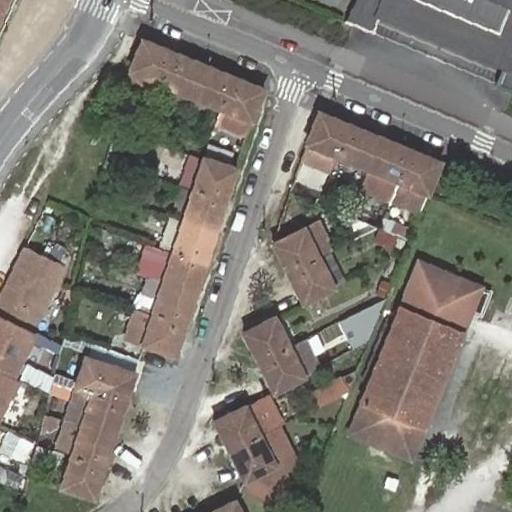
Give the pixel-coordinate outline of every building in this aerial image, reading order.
[(0,0),(0,28),(12,0),(0,0)] [(511,0),(499,33),(419,0),(385,0),(376,22),(502,74),(511,50),(511,0)] [(511,0),(419,0),(499,33),(511,0)] [(160,84),(173,53),(142,40),(130,71),(160,84)] [(511,50),(498,84),(511,90),(511,50)] [(191,96),(203,65),(173,53),(160,84),(191,96)] [(220,108),(233,77),(203,65),(191,96),(220,108)] [(160,84),(130,71),(124,87),(154,98),(156,94),(160,84)] [(215,122),(245,135),(251,121),(264,90),(233,77),(220,108),(215,122)] [(191,96),(160,84),(156,94),(187,106),(191,96)] [(337,156),(350,125),(319,113),(307,144),(301,158),(331,170),(337,156)] [(367,168),(380,138),(350,125),(337,156),(367,168)] [(397,181),(410,150),(380,138),(367,168),(359,187),(374,193),(382,175),(397,181)] [(231,153),(206,144),(202,157),(204,158),(227,165),(231,153)] [(420,212),(428,194),(430,188),(441,163),(410,150),(397,181),(413,187),(405,206),(420,212)] [(202,157),(200,157),(188,153),(178,185),(181,185),(193,189),(204,158),(202,157)] [(193,189),(225,200),(236,168),(232,167),(227,165),(204,158),(193,189)] [(382,175),(374,193),(389,200),(397,181),(382,175)] [(397,181),(389,200),(405,206),(413,187),(397,181)] [(183,220),(193,189),(181,185),(171,217),(183,220)] [(183,220),(215,231),(225,200),(193,189),(183,220)] [(173,252),(183,220),(171,217),(170,216),(160,247),(173,252)] [(348,217),(344,234),(366,239),(371,222),(348,217)] [(173,252),(205,262),(215,231),(183,220),(173,252)] [(303,229),(273,243),(288,273),(318,258),(332,250),(317,221),(303,229)] [(375,239),(392,246),(395,236),(379,229),(375,239)] [(163,282),(173,252),(160,247),(156,246),(145,276),(147,277),(163,282)] [(25,247),(0,297),(0,315),(32,331),(49,295),(57,281),(61,264),(25,247)] [(163,282),(195,293),(205,262),(173,252),(163,282)] [(318,258),(288,273),(303,303),(333,288),(318,258)] [(350,434),(409,458),(423,425),(460,335),(470,310),(481,314),(489,294),(420,266),(401,311),(397,322),(364,401),(363,403),(350,434)] [(158,298),(163,282),(147,277),(142,292),(148,294),(143,309),(153,313),(158,298)] [(153,313),(185,323),(195,293),(163,282),(158,298),(153,313)] [(127,339),(143,345),(153,313),(143,309),(137,308),(127,339)] [(358,337),(368,340),(378,315),(369,312),(358,337)] [(153,313),(143,345),(175,355),(185,323),(153,313)] [(0,315),(0,371),(18,380),(25,365),(20,363),(34,332),(32,331),(0,315)] [(289,347),(273,317),(244,333),(259,362),(289,347)] [(354,400),(363,403),(364,401),(397,322),(388,318),(354,400)] [(289,347),(259,362),(274,392),(304,376),(315,370),(318,368),(303,339),(300,341),(289,347)] [(91,394),(124,405),(134,373),(102,362),(91,394)] [(0,371),(0,412),(7,397),(9,398),(18,380),(0,371)] [(51,372),(48,396),(64,398),(68,374),(51,372)] [(315,403),(345,390),(338,375),(309,388),(315,403)] [(81,425),(91,394),(79,390),(70,421),(81,425)] [(81,425),(113,435),(124,405),(91,394),(81,425)] [(259,436),(245,406),(215,421),(229,451),(259,436)] [(298,431),(314,422),(308,412),(292,421),(298,431)] [(71,456),(81,425),(70,421),(67,420),(57,451),(71,456)] [(71,456),(104,466),(113,435),(81,425),(71,456)] [(259,436),(229,451),(244,480),(247,478),(250,495),(286,509),(292,492),(285,490),(279,478),(278,476),(298,466),(278,426),(268,431),(259,436)] [(0,442),(0,455),(25,460),(30,438),(2,433),(0,442)] [(57,451),(37,444),(36,444),(33,458),(58,466),(62,453),(57,451)] [(71,456),(61,487),(93,498),(104,466),(71,456)] [(239,511),(234,501),(212,511),(239,511)]
